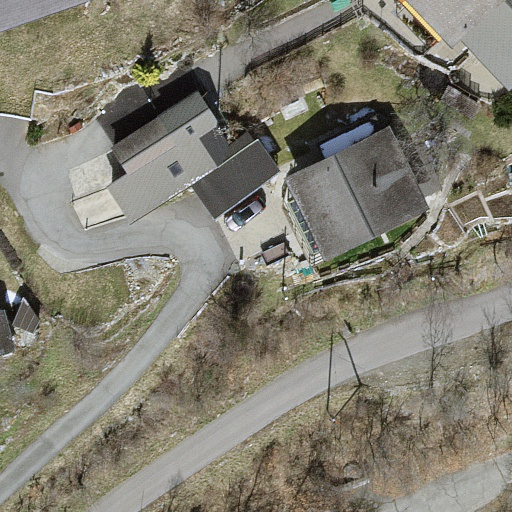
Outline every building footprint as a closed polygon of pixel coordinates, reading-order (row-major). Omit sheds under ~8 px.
[(0,0),(0,27),(76,0),(0,0)] [(511,0),(420,0),(450,31),(460,21),(507,68),(511,63),(511,0)] [(214,121),(199,97),(116,148),(132,174),(112,186),(131,217),(216,165),(196,133),(214,121)] [(291,166),(326,238),(419,193),(385,121),(337,144),(291,166)] [(277,170),(261,144),(197,186),(213,211),(277,170)]
